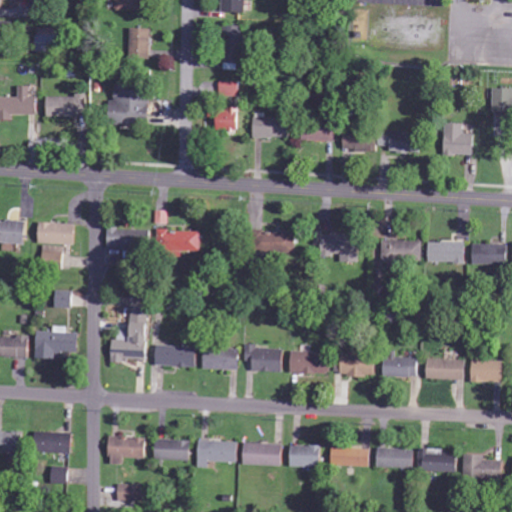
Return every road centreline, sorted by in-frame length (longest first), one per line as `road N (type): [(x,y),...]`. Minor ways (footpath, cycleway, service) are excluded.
road 1 (tertiary): [(0,171),(511,201)]
road 2 (residential): [(511,417),(0,392)]
road 3 (residential): [(93,511),(98,177)]
road 4 (residential): [(186,183),(187,0)]
